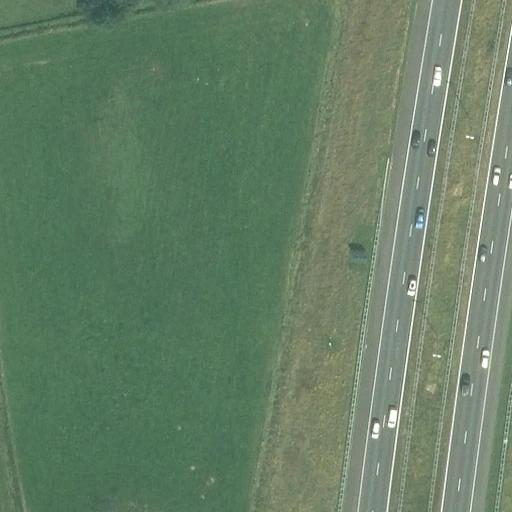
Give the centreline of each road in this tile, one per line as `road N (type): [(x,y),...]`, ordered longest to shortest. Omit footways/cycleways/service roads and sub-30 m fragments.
road 1 (motorway): [(437,0),(358,511)]
road 2 (motorway): [(461,511),(511,164)]
